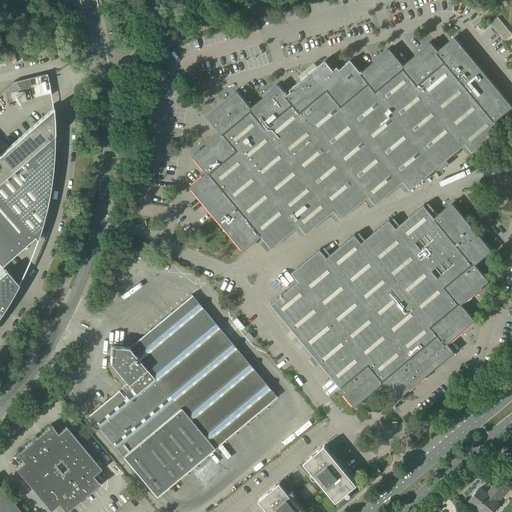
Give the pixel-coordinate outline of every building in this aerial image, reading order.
[(168,0),(157,0),(158,9),(169,8),(168,0)] [(511,49),(511,48),(511,34),(505,26),(497,32),(511,49)] [(325,62),(307,77),(286,95),(279,87),(252,109),(247,104),(247,105),(237,93),(209,117),(218,128),(218,129),(222,134),(195,156),(204,168),(204,169),(207,173),(191,186),(243,249),(255,239),(256,240),(260,236),(271,249),(299,226),(306,234),(334,212),(341,220),(368,197),(375,205),(403,182),(410,190),(465,144),(472,153),(501,128),(495,121),(500,116),(499,116),(510,106),(454,39),(443,49),(442,48),(437,52),(431,44),(404,67),(398,60),(398,61),(389,51),(362,74),(351,61),(339,70),(336,67),(332,71),(325,62)] [(20,102),(26,101),(24,91),(18,93),(20,102)] [(0,181),(29,155),(54,134),(55,133),(53,109),(52,108),(49,111),(50,112),(0,156),(0,155),(0,181)] [(54,134),(29,155),(0,181),(0,199),(35,237),(37,240),(40,233),(42,225),(44,216),(46,208),(49,197),(50,191),(51,184),(53,168),(54,157),(55,134),(55,133),(54,134)] [(0,264),(1,266),(2,266),(34,237),(35,237),(0,199),(0,264)] [(435,218),(431,214),(424,205),(396,228),(389,219),(362,242),(355,234),(327,257),(320,249),(291,273),(298,281),(271,304),(340,388),(339,388),(344,394),(345,393),(354,405),(382,382),(386,387),(396,398),(452,351),(446,344),(451,340),(450,339),(472,320),(463,309),(464,308),(460,303),(486,281),(477,269),(478,268),(474,264),(478,260),(489,250),(452,205),(441,214),(440,214),(435,218)] [(0,274),(1,275),(0,275),(0,311),(1,309),(0,308),(0,307),(3,305),(4,305),(5,303),(12,294),(15,287),(18,283),(2,266),(1,266),(3,268),(0,269),(0,274)] [(276,397),(192,296),(192,295),(128,348),(111,346),(110,363),(127,383),(89,415),(89,416),(89,415),(123,455),(122,456),(123,457),(123,456),(156,496),(157,497),(277,397),(276,396),(276,397)] [(248,341),(253,338),(248,332),(243,335),(248,341)] [(61,368),(50,384),(59,390),(64,382),(70,375),(61,368)] [(71,387),(64,382),(59,390),(58,392),(64,397),(71,387)] [(32,439),(83,500),(86,497),(85,496),(97,486),(98,487),(101,484),(98,481),(98,482),(93,476),(101,469),(66,427),(58,434),(53,428),(53,427),(51,424),(48,427),(49,427),(37,437),(36,436),(32,439)] [(81,502),(83,500),(32,439),(30,441),(31,442),(19,452),(19,451),(16,453),(18,456),(19,456),(24,462),(15,469),(50,511),(59,504),(64,510),(63,511),(64,511),(67,511),(69,511),(68,510),(80,501),(81,502)] [(357,484),(324,445),(304,462),(306,465),(307,466),(310,469),(309,470),(312,473),(313,474),(311,475),(311,477),(312,479),(314,480),(316,479),(317,479),(336,502),(357,484)] [(496,501),(508,487),(499,480),(490,491),(491,492),(488,494),(480,488),(469,501),(482,511),(491,511),(498,503),(496,501)] [(305,501),(316,491),(309,482),(298,492),(305,501)] [(281,486),(279,483),(259,500),(268,511),(304,511),(293,498),(294,498),(294,496),(294,494),(292,493),(291,493),(289,494),(289,493),(288,493),(285,490),(282,487),(282,486),(281,485),(281,486)] [(21,511),(0,486),(0,511),(21,511)] [(120,494),(128,503),(132,499),(125,490),(120,494)]
